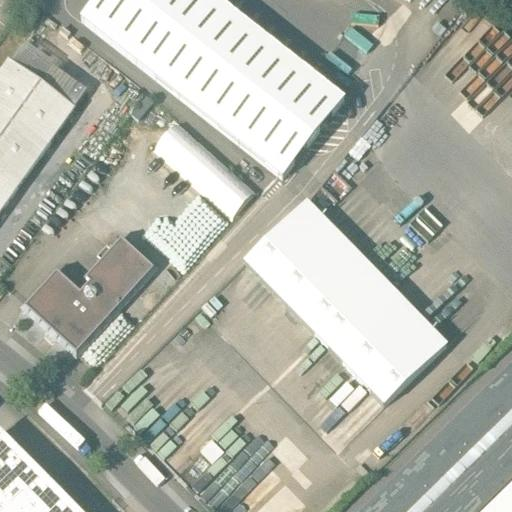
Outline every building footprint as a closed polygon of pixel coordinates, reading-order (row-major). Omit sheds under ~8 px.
[(100,0),(81,26),(282,183),(302,158),(344,105),(210,0),(100,0)] [(21,50),(0,79),(0,215),(86,97),(21,50)] [(483,84),(500,67),(486,52),(469,69),(483,84)] [(384,411),(446,351),(307,208),(245,269),(384,411)] [(57,278),(26,312),(76,358),(153,274),(122,246),(86,284),(91,288),(80,299),(57,278)] [(511,373),(368,511),(492,511),(511,493),(511,373)] [(74,511),(0,437),(0,511),(74,511)] [(511,511),(511,493),(492,511),(511,511)]
